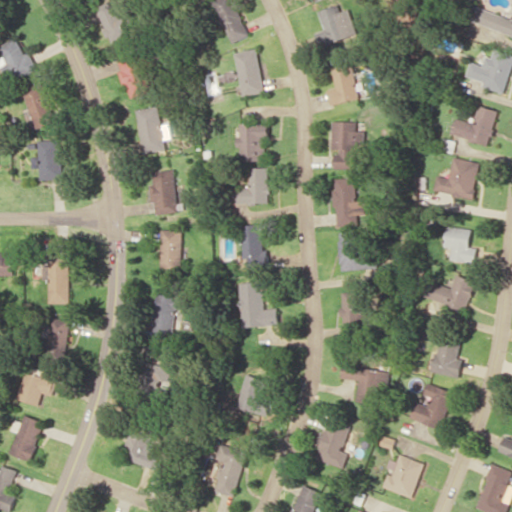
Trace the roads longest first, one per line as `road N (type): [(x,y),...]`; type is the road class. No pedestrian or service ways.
road 1 (residential): [(72,471),(195,511),(265,507),(286,462),(315,362),(314,310),(306,112),(269,0)]
road 2 (tertiary): [(56,511),(106,365),(118,264),(99,121),(48,0)]
road 3 (residential): [(444,511),(503,336),(511,217)]
